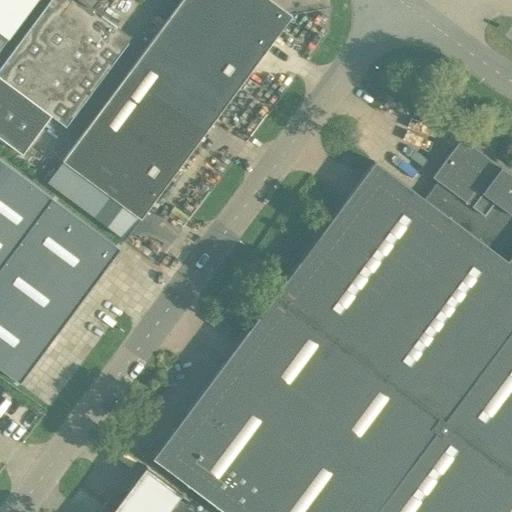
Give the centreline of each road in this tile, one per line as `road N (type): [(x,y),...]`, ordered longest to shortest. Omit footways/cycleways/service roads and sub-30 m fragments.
road 1 (unclassified): [(13,511),(396,0)]
road 2 (unclassified): [(511,78),(396,0)]
